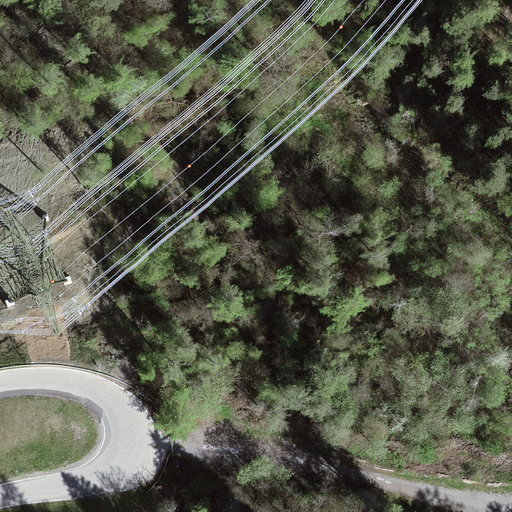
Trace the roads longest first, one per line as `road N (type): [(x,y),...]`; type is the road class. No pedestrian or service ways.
road 1 (track): [(125,443),(511,501)]
road 2 (tertiary): [(0,383),(49,381),(98,392),(118,410),(125,432),(109,470),(0,497)]
